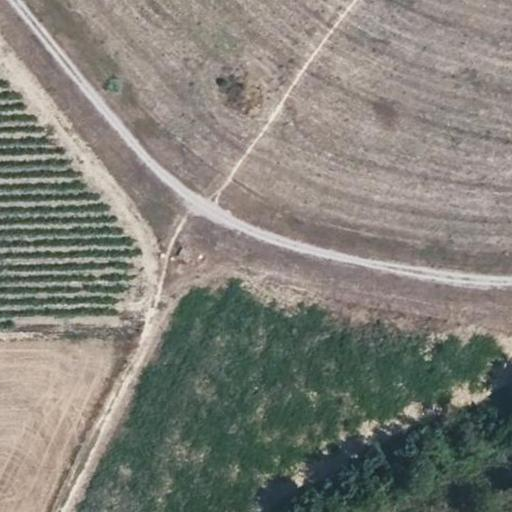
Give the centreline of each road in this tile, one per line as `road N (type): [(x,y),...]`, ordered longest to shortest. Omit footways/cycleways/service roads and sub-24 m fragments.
road 1 (track): [(511,277),(308,248),(197,205),(88,94),(14,0)]
road 2 (track): [(52,511),(197,205)]
